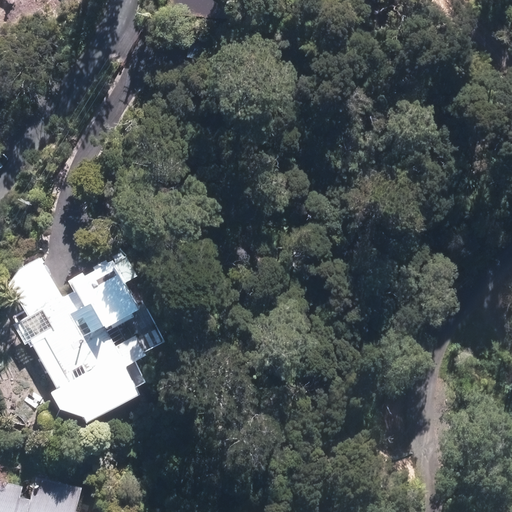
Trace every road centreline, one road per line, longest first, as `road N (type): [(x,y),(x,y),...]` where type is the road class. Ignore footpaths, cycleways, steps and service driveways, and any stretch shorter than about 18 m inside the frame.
road 1 (residential): [(419,511),(418,465),(437,352),(447,326),(511,250)]
road 2 (residential): [(0,210),(111,0)]
